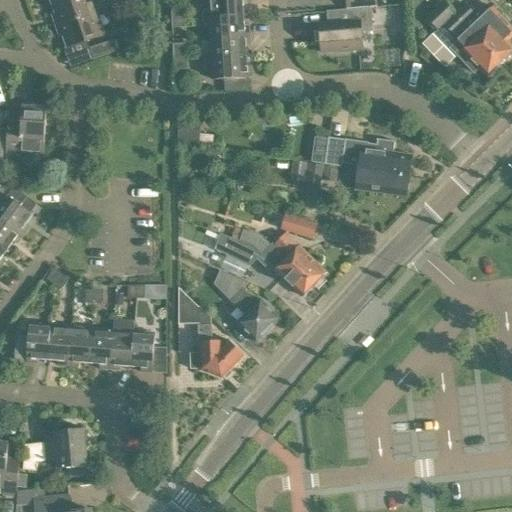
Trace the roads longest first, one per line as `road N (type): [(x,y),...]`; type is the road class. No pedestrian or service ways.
road 1 (tertiary): [(172,511),(332,321),(481,164)]
road 2 (residential): [(0,316),(62,231),(76,84)]
road 3 (residential): [(161,511),(123,482),(114,424),(102,406),(0,392)]
road 4 (residential): [(286,92),(361,83),(393,89),(481,164)]
road 5 (residential): [(76,84),(197,101),(286,92)]
